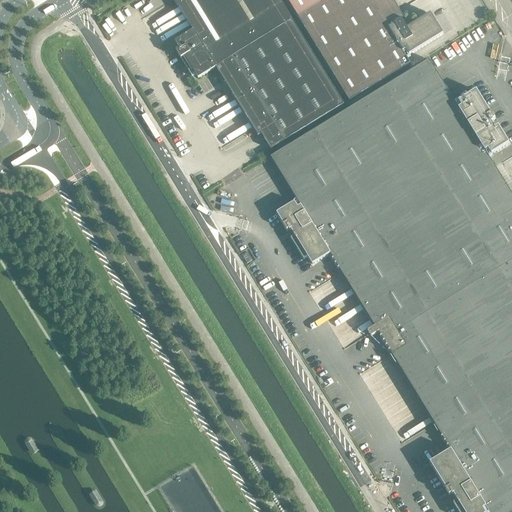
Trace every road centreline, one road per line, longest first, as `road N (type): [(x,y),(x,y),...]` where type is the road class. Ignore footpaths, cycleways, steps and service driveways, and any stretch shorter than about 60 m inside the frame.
road 1 (unclassified): [(63,0),(378,511)]
road 2 (unclassified): [(288,511),(47,120)]
road 3 (tertiary): [(39,144),(265,511)]
road 4 (tertiary): [(47,120),(14,49),(27,20),(59,0)]
